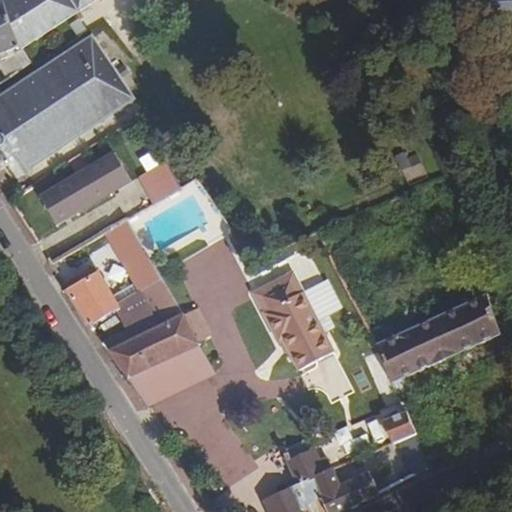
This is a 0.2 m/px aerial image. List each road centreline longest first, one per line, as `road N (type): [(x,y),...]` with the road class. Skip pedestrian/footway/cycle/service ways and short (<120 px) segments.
road 1 (residential): [(0,230),(184,511)]
road 2 (residential): [(377,511),(511,461)]
